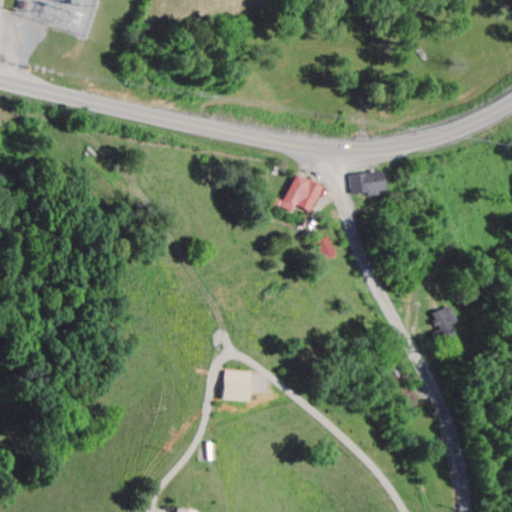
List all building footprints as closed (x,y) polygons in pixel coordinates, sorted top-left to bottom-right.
[(346,198),(377,194),(375,175),(344,178),(346,198)] [(281,204),(272,201),(269,207),(289,215),(291,209),(307,216),(318,189),(291,178),(281,204)] [(317,264),(329,261),(325,241),(313,243),(317,264)] [(451,342),(446,328),(452,326),(445,309),(425,317),(430,330),(432,329),(438,346),(451,342)] [(415,408),(403,388),(392,395),(404,415),(415,408)]
